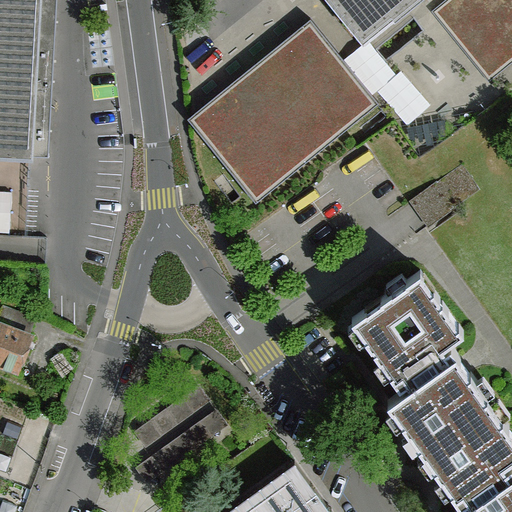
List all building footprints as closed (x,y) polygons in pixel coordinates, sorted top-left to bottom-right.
[(58,0),(0,0),(0,153),(48,157),(58,0)] [(332,0),(366,41),(416,0),(332,0)] [(511,0),(447,0),(434,11),(489,80),(511,61),(511,0)] [(191,116),(256,201),(379,102),(312,19),(191,116)] [(437,96),(464,75),(444,49),(417,69),(437,96)] [(462,165),(410,200),(419,213),(428,226),(480,190),(462,165)] [(0,227),(15,228),(16,187),(0,186),(0,227)] [(424,446),(490,399),(452,345),(447,349),(444,345),(464,330),(421,270),(355,318),(401,385),(408,380),(411,384),(390,399),(424,446)] [(30,333),(0,321),(0,360),(16,368),(30,333)] [(200,384),(136,431),(146,446),(211,400),(200,384)] [(506,511),(511,508),(511,461),(507,465),(504,461),(511,455),(511,429),(490,399),(424,446),(462,501),(469,496),(472,500),(458,510),(459,511),(506,511)] [(219,409),(138,466),(149,481),(229,424),(219,409)] [(329,511),(291,462),(224,511),(329,511)]
